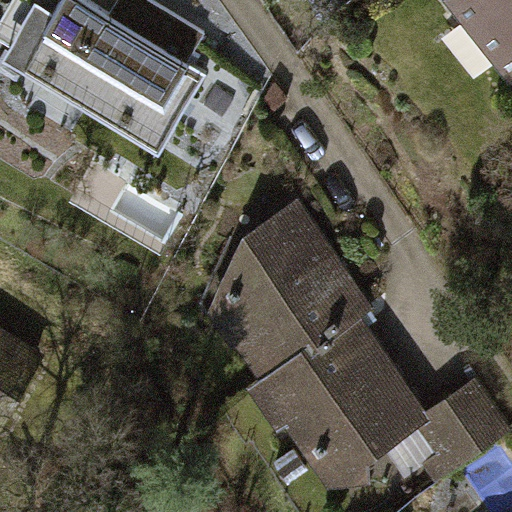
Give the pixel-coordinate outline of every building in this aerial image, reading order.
[(116,0),(108,16),(77,0),(63,0),(53,19),(31,6),(1,61),(167,150),(211,68),(197,60),(211,33),(150,0),(116,0)] [(511,0),(449,0),(511,78),(511,0)] [(202,300),(256,380),(356,312),(368,305),(296,200),(226,248),(202,300)] [(424,410),(356,312),(256,380),(327,482),(406,428),(438,475),(510,425),(475,375),(424,410)] [(0,434),(49,353),(0,324),(0,434)]
